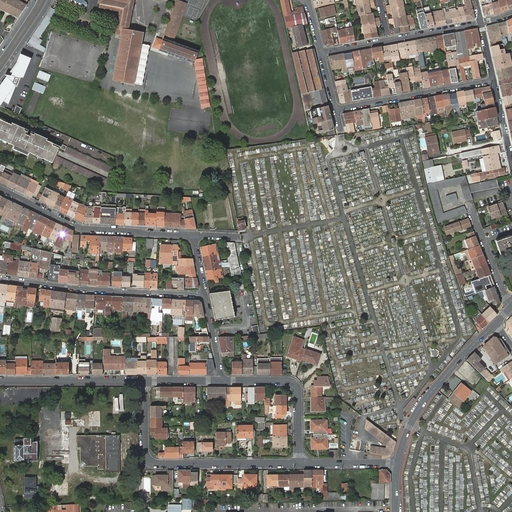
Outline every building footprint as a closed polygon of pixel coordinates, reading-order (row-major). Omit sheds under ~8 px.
[(0,0),(0,9),(18,19),(27,5),(25,4),(18,1),(16,0),(0,0)] [(130,30),(135,0),(99,0),(99,4),(101,4),(124,8),(120,30),(122,30),(121,35),(112,80),(133,85),(144,33),(130,30)] [(165,34),(175,37),(187,4),(177,0),(165,34)] [(304,12),(302,5),(297,7),(297,11),(293,12),(290,13),(287,0),(280,0),(284,16),(304,12)] [(318,0),(313,1),(315,8),(333,4),(331,0),(318,0)] [(356,0),(360,16),(361,15),(366,40),(377,37),(376,32),(378,32),(376,26),(380,26),(378,18),(375,19),(372,19),(372,18),(373,18),(372,13),(370,14),(370,10),(369,10),(368,8),(371,8),(374,7),(372,0),(370,0),(367,1),(366,0),(356,0)] [(395,23),(396,28),(400,27),(407,26),(405,16),(402,0),(390,0),(391,4),(392,3),(392,5),(390,5),(387,6),(388,14),(392,13),(394,13),(394,14),(393,15),(394,18),(393,19),(389,19),(390,24),(394,23),(395,23)] [(463,8),(466,21),(475,20),(470,0),(464,0),(467,7),(463,8)] [(494,15),(501,12),(499,2),(495,3),(494,0),(490,0),(491,1),(494,15)] [(501,12),(509,9),(506,0),(498,0),(499,2),(501,12)] [(484,17),(494,15),(491,1),(489,2),(490,5),(482,7),(484,17)] [(116,34),(121,35),(122,30),(120,30),(124,8),(101,4),(101,8),(120,11),(116,34)] [(322,18),(335,15),(333,6),(320,10),(322,18)] [(459,23),(466,21),(463,8),(463,7),(459,8),(459,10),(456,11),(459,23)] [(443,11),(446,25),(453,24),(450,12),(446,12),(445,8),(442,9),(443,11)] [(450,12),(453,24),(459,23),(456,11),(456,8),(449,10),(450,12)] [(46,18),(44,17),(27,44),(43,53),(45,49),(40,46),(42,41),(39,39),(51,20),(52,21),(57,12),(51,9),(46,18)] [(424,13),(428,28),(435,27),(431,13),(430,10),(429,11),(424,13)] [(431,13),(435,27),(446,25),(443,11),(441,11),(442,13),(433,15),(433,12),(431,13)] [(304,12),(284,16),(287,28),(291,27),(297,48),(307,45),(302,25),(307,24),(304,12)] [(417,14),(421,30),(428,28),(424,13),(417,14)] [(414,25),(413,18),(411,19),(411,15),(407,16),(405,16),(407,26),(408,25),(409,26),(414,25)] [(507,21),(498,23),(502,39),(503,44),(503,45),(507,44),(506,38),(505,38),(505,36),(508,35),(509,40),(511,40),(510,37),(507,21)] [(487,26),(491,47),(498,45),(497,41),(497,38),(500,37),(500,40),(502,39),(498,23),(487,26)] [(401,33),(410,32),(409,26),(408,25),(407,26),(400,27),(401,33)] [(322,31),(324,37),(337,33),(336,28),(322,31)] [(347,43),(355,42),(353,28),(345,30),(347,43)] [(340,45),(347,43),(345,30),(343,30),(343,29),(337,30),(338,33),(339,38),(340,45)] [(477,29),(465,31),(468,48),(481,46),(477,29)] [(468,48),(465,31),(453,33),(456,46),(457,52),(458,58),(469,56),(468,48)] [(329,45),(330,47),(334,46),(332,37),(334,36),(335,39),(339,38),(338,33),(337,33),(324,37),(326,46),(329,45)] [(456,46),(453,33),(442,35),(445,48),(456,46)] [(175,37),(165,34),(163,39),(173,42),(175,37)] [(445,48),(442,35),(435,37),(437,49),(442,48),(443,53),(446,53),(445,48)] [(437,49),(435,37),(427,38),(430,50),(430,53),(432,53),(431,51),(438,50),(437,49)] [(427,38),(420,39),(422,52),(430,50),(427,38)] [(159,50),(159,51),(195,63),(199,51),(173,42),(163,39),(163,40),(162,42),(159,50)] [(420,39),(415,40),(419,61),(420,68),(425,67),(422,52),(420,39)] [(415,40),(404,42),(406,54),(407,58),(408,57),(409,58),(415,57),(416,61),(419,61),(415,40)] [(401,43),(397,44),(399,57),(401,57),(400,55),(400,53),(404,52),(404,55),(406,54),(404,42),(401,43)] [(399,57),(397,44),(389,45),(392,61),(399,60),(399,59),(399,57)] [(498,45),(491,47),(493,57),(506,54),(503,45),(503,44),(498,45)] [(392,61),(389,45),(383,46),(386,60),(389,59),(390,63),(384,64),(385,68),(388,68),(393,67),(392,61)] [(384,61),(381,46),(371,48),(373,58),(379,57),(380,62),(384,61)] [(373,58),(371,48),(359,51),(362,68),(366,68),(366,66),(374,64),(373,58)] [(297,51),(292,52),(297,74),(318,69),(313,49),(297,52),(297,51)] [(362,68),(359,51),(351,52),(354,69),(361,67),(361,69),(362,68)] [(354,69),(351,52),(344,54),(347,72),(355,71),(354,69)] [(457,52),(453,53),(454,56),(453,56),(454,60),(452,60),(453,62),(448,63),(449,70),(458,68),(459,71),(460,71),(458,58),(457,52)] [(447,60),(447,62),(448,63),(453,62),(452,60),(454,60),(453,56),(454,56),(453,53),(446,54),(447,60)] [(483,53),(469,56),(471,65),(476,64),(476,60),(484,59),(483,53)] [(1,85),(0,86),(0,106),(1,107),(7,110),(27,57),(20,54),(17,63),(3,82),(1,85)] [(347,72),(344,54),(329,56),(328,57),(332,70),(334,69),(333,67),(341,65),(342,68),(343,72),(342,72),(342,74),(340,75),(340,79),(348,78),(347,72)] [(495,63),(507,60),(506,54),(493,57),(495,63)] [(471,65),(469,56),(458,58),(460,71),(461,74),(464,74),(464,69),(463,67),(471,65)] [(203,58),(196,59),(200,85),(206,85),(203,58)] [(203,108),(201,89),(200,85),(196,59),(195,63),(201,108),(203,108)] [(496,69),(511,66),(511,59),(507,60),(495,63),(496,69)] [(476,64),(471,65),(472,68),(474,79),(480,78),(477,64),(476,64)] [(500,85),(511,82),(511,65),(511,66),(496,69),(500,85)] [(421,73),(420,68),(413,69),(415,80),(422,79),(421,73)] [(323,89),(318,69),(297,74),(301,94),(323,89)] [(398,69),(391,70),(392,74),(394,87),(396,94),(402,92),(399,75),(398,69)] [(413,69),(407,70),(408,73),(409,82),(415,81),(415,80),(413,69)] [(445,71),(441,71),(444,85),(451,83),(449,70),(448,70),(448,72),(445,72),(445,71)] [(430,87),(427,71),(421,73),(422,79),(423,89),(430,87)] [(441,71),(435,73),(438,86),(444,85),(441,71)] [(408,73),(399,75),(402,92),(411,91),(409,82),(408,73)] [(429,74),(431,87),(438,86),(435,73),(429,74)] [(392,74),(386,75),(386,76),(388,83),(388,88),(394,87),(392,74)] [(342,104),(353,102),(351,94),(348,94),(345,80),(335,82),(340,102),(342,104)] [(379,82),(379,81),(375,82),(376,88),(372,89),(373,98),(382,96),(379,82)] [(388,88),(388,83),(384,83),(384,81),(379,82),(382,96),(390,95),(388,88)] [(511,82),(500,85),(501,91),(511,89),(511,85),(511,84),(511,82)] [(372,86),(351,90),(351,94),(353,102),(373,98),(372,89),(372,86)] [(490,86),(482,88),(483,96),(483,98),(487,97),(486,92),(491,91),(490,86)] [(207,88),(201,89),(203,108),(209,107),(207,88)] [(482,88),(472,90),(475,104),(477,104),(477,101),(480,100),(479,97),(483,96),(482,88)] [(503,97),(511,95),(511,88),(511,89),(501,91),(503,97)] [(328,106),(323,89),(301,94),(305,112),(328,106)] [(472,90),(464,91),(466,102),(473,100),(474,104),(475,104),(472,90)] [(464,91),(457,92),(460,108),(462,107),(462,105),(465,104),(465,103),(467,103),(466,102),(464,91)] [(493,101),(491,91),(486,92),(487,97),(483,98),(484,103),(493,101)] [(457,92),(449,94),(452,108),(457,107),(459,116),(461,115),(460,108),(457,92)] [(449,94),(442,95),(445,110),(452,109),(452,108),(449,94)] [(442,95),(435,97),(438,113),(445,112),(445,110),(442,95)] [(511,104),(511,95),(503,97),(505,106),(511,104)] [(435,97),(427,98),(430,113),(430,115),(438,113),(435,97)] [(427,98),(421,99),(424,114),(430,113),(427,98)] [(421,99),(414,100),(417,116),(422,115),(422,118),(425,117),(424,114),(421,99)] [(406,102),(409,117),(417,116),(414,100),(406,102)] [(402,118),(409,117),(406,102),(399,103),(401,113),(402,118)] [(16,106),(14,113),(19,115),(22,108),(16,106)] [(331,119),(328,106),(305,112),(308,125),(316,123),(331,119)] [(398,121),(402,120),(402,118),(401,113),(399,113),(399,108),(390,110),(392,121),(397,119),(398,121)] [(484,110),(477,111),(480,121),(496,118),(495,113),(496,113),(495,111),(494,108),(486,109),(484,110)] [(365,126),(366,129),(373,129),(369,112),(369,109),(362,110),(364,122),(365,126)] [(362,110),(354,112),(356,123),(356,124),(357,124),(364,122),(362,110)] [(377,111),(369,112),(373,129),(373,130),(381,128),(377,111)] [(343,114),(348,132),(355,131),(354,126),(353,126),(353,123),(356,123),(354,112),(343,114)] [(496,118),(480,121),(477,122),(479,130),(498,125),(497,117),(496,118)] [(335,134),(331,119),(316,123),(318,132),(328,131),(328,135),(335,134)] [(33,135),(32,135),(31,138),(28,136),(28,137),(25,136),(25,135),(22,133),(23,131),(17,128),(10,125),(3,122),(0,120),(0,140),(13,146),(12,148),(28,155),(29,153),(51,163),(58,149),(51,146),(52,144),(45,141),(39,138),(33,135)] [(468,141),(466,132),(452,135),(454,142),(460,140),(461,142),(468,141)] [(426,138),(425,138),(429,155),(439,153),(438,146),(436,146),(436,142),(437,141),(436,136),(435,136),(434,133),(425,135),(426,138)] [(498,145),(461,154),(462,158),(474,155),(474,156),(490,152),(491,155),(498,153),(500,153),(498,145)] [(64,153),(109,173),(113,167),(67,147),(64,153)] [(498,153),(491,155),(482,157),(485,171),(501,168),(498,153)] [(54,162),(60,164),(105,184),(107,179),(56,156),(54,162)] [(434,167),(433,160),(429,161),(424,162),(425,169),(434,167)] [(57,170),(60,164),(54,162),(51,168),(57,170)] [(434,167),(425,169),(428,184),(438,182),(437,177),(444,175),(442,166),(434,167)] [(504,167),(501,168),(485,171),(471,175),(473,182),(505,174),(504,167)] [(30,181),(30,180),(28,179),(28,181),(24,179),(25,178),(20,175),(19,177),(12,173),(6,186),(23,194),(30,181)] [(438,224),(467,213),(465,206),(443,214),(437,190),(460,184),(466,201),(473,200),(466,176),(438,182),(428,184),(431,196),(437,220),(438,224)] [(498,179),(470,185),(472,193),(499,187),(498,179)] [(40,186),(30,181),(23,194),(30,197),(35,188),(37,188),(37,190),(38,190),(37,192),(38,192),(39,190),(38,189),(40,186)] [(51,192),(44,189),(38,201),(45,205),(51,192)] [(53,208),(59,195),(59,194),(52,191),(51,192),(45,205),(53,208)] [(455,193),(446,196),(448,204),(458,200),(455,193)] [(65,198),(59,195),(53,208),(59,211),(65,198)] [(66,215),(73,202),(74,200),(72,199),(71,201),(65,198),(59,211),(66,215)] [(13,203),(7,200),(0,215),(6,217),(13,203)] [(79,204),(79,203),(78,203),(77,204),(73,202),(66,215),(74,218),(79,204)] [(23,208),(13,203),(6,217),(8,218),(9,216),(15,219),(14,221),(13,224),(15,225),(16,222),(23,208)] [(492,219),(507,214),(503,203),(488,207),(492,219)] [(83,223),(85,206),(84,206),(84,208),(80,206),(81,205),(79,204),(74,218),(83,223)] [(92,223),(93,207),(91,207),(91,209),(88,209),(88,206),(85,206),(83,223),(84,223),(92,223)] [(101,208),(101,207),(99,207),(99,209),(96,209),(96,207),(93,207),(92,223),(100,224),(100,218),(100,213),(101,208)] [(124,225),(124,212),(125,207),(122,207),(122,211),(118,211),(118,207),(116,207),(116,209),(115,225),(124,225)] [(23,208),(16,222),(23,225),(30,211),(23,208)] [(110,218),(100,218),(100,224),(115,225),(116,209),(101,208),(100,213),(110,214),(110,218)] [(186,228),(196,228),(192,210),(183,212),(185,220),(186,228)] [(30,211),(23,225),(21,228),(23,230),(25,227),(29,229),(36,214),(30,211)] [(148,211),(145,211),(145,213),(144,226),(156,227),(157,214),(148,214),(148,211)] [(163,227),(164,213),(163,213),(163,212),(157,212),(157,214),(156,227),(163,227)] [(172,227),(173,214),(167,213),(167,212),(164,212),(164,213),(163,227),(172,227)] [(176,213),(173,213),(173,214),(172,227),(180,228),(180,220),(181,214),(176,214),(176,213)] [(39,216),(36,214),(29,229),(27,232),(26,233),(30,235),(34,227),(39,216)] [(49,221),(39,216),(34,227),(44,232),(49,221)] [(472,226),(469,218),(458,222),(458,223),(444,228),(447,234),(460,229),(461,230),(472,226)] [(245,220),(237,221),(239,231),(246,230),(245,226),(247,226),(245,220)] [(56,224),(49,221),(44,232),(42,236),(47,239),(47,238),(48,238),(49,237),(56,224)] [(62,227),(56,224),(49,237),(54,239),(53,241),(55,242),(62,227)] [(488,232),(498,228),(496,224),(484,229),(485,233),(488,232)] [(69,230),(62,227),(55,242),(50,253),(52,254),(56,255),(64,239),(65,235),(67,235),(69,230)] [(73,232),(69,230),(67,235),(65,235),(64,239),(72,243),(73,235),(73,232)] [(474,231),(467,234),(469,238),(465,240),(468,249),(479,245),(474,231)] [(99,237),(91,236),(90,242),(89,253),(96,254),(95,261),(98,262),(99,254),(99,237)] [(501,256),(507,254),(505,252),(510,250),(511,253),(511,252),(511,236),(508,238),(507,237),(504,238),(504,239),(506,242),(503,244),(501,240),(496,242),(501,256)] [(108,237),(99,237),(99,254),(102,254),(102,250),(107,250),(108,237)] [(123,238),(114,238),(114,252),(123,252),(123,250),(123,238)] [(132,239),(123,238),(123,250),(131,251),(132,239)] [(240,275),(234,243),(225,243),(231,276),(240,275)] [(200,247),(207,281),(212,280),(213,283),(218,282),(217,279),(223,278),(221,268),(219,268),(218,264),(220,264),(219,259),(217,259),(217,255),(219,255),(218,250),(216,251),(215,247),(217,246),(216,244),(200,247)] [(171,264),(171,245),(160,245),(160,263),(171,264)] [(483,255),(479,245),(468,249),(465,250),(469,260),(483,255)] [(50,253),(41,251),(40,256),(39,263),(39,265),(50,266),(52,254),(50,253)] [(127,260),(127,262),(129,262),(133,262),(133,263),(135,263),(135,253),(131,253),(131,260),(127,260)] [(49,270),(48,281),(58,282),(60,267),(62,256),(56,255),(52,254),(50,266),(49,270)] [(4,261),(0,260),(0,274),(6,275),(8,256),(3,255),(2,259),(4,260),(4,261)] [(487,265),(483,255),(469,260),(472,270),(487,265)] [(12,256),(8,256),(6,275),(17,277),(19,264),(20,257),(17,257),(16,262),(12,261),(12,256)] [(27,265),(19,264),(17,277),(28,278),(30,264),(30,262),(27,261),(27,265)] [(30,264),(28,278),(37,279),(38,269),(39,265),(39,263),(37,262),(37,265),(30,264)] [(455,265),(452,266),(456,277),(457,276),(463,274),(460,268),(457,270),(455,265)] [(463,274),(457,276),(461,286),(467,283),(464,277),(476,272),(476,270),(480,278),(490,274),(487,265),(472,270),(463,274)] [(196,279),(194,266),(182,266),(182,274),(189,274),(188,278),(196,279)] [(67,283),(68,271),(63,270),(63,267),(60,267),(58,282),(67,283)] [(79,268),(79,270),(78,285),(88,285),(89,271),(80,270),(81,268),(79,268)] [(73,272),(68,271),(67,283),(78,285),(79,270),(73,270),(73,272)] [(95,273),(95,270),(89,270),(89,271),(88,285),(97,286),(98,273),(95,273)] [(102,271),(98,270),(98,273),(97,286),(109,286),(109,274),(101,273),(102,271)] [(121,287),(122,277),(122,273),(113,273),(113,275),(112,287),(121,287)] [(490,274),(480,278),(477,280),(479,287),(483,286),(484,291),(495,286),(490,274)] [(135,276),(133,275),(132,288),(142,288),(143,278),(139,277),(139,281),(137,281),(137,283),(134,283),(135,281),(135,276)] [(130,277),(122,277),(121,287),(129,287),(130,277)] [(184,290),(184,284),(184,283),(184,278),(172,278),(172,281),(172,284),(178,284),(177,290),(184,290)] [(198,288),(196,279),(188,278),(184,278),(184,283),(184,284),(188,284),(188,288),(198,288)] [(17,287),(8,285),(6,303),(11,303),(11,301),(15,301),(17,287)] [(495,286),(484,291),(478,293),(480,296),(483,295),(483,294),(484,293),(488,302),(492,300),(494,305),(501,302),(495,286)] [(22,287),(17,287),(15,301),(14,305),(18,305),(25,306),(26,301),(27,291),(21,290),(22,287)] [(34,308),(34,302),(36,289),(27,288),(27,291),(26,301),(25,306),(34,308)] [(51,291),(40,290),(39,301),(49,303),(51,291)] [(63,310),(66,293),(51,291),(49,303),(49,308),(63,310)] [(235,317),(230,291),(210,294),(215,321),(223,320),(227,319),(235,317)] [(78,295),(66,293),(63,310),(65,310),(66,307),(68,308),(68,310),(76,311),(76,308),(78,295)] [(93,295),(78,295),(76,308),(85,309),(85,308),(91,309),(91,310),(92,310),(93,295)] [(105,296),(96,296),(95,311),(97,312),(97,308),(104,309),(105,296)] [(123,297),(112,296),(111,310),(122,310),(123,297)] [(134,298),(123,297),(122,310),(122,313),(122,319),(127,319),(127,314),(126,314),(126,312),(133,312),(134,298)] [(142,298),(134,298),(133,312),(135,312),(136,310),(141,310),(142,298)] [(152,298),(142,298),(141,310),(141,312),(148,313),(148,320),(151,320),(151,303),(152,298)] [(171,299),(162,299),(162,309),(163,309),(170,309),(171,299)] [(185,300),(171,299),(170,309),(170,312),(170,314),(172,315),(172,313),(172,311),(181,311),(181,314),(181,315),(185,315),(185,311),(185,300)] [(192,316),(193,301),(185,300),(185,311),(185,315),(184,321),(192,321),(192,316)] [(199,301),(193,301),(192,316),(197,316),(198,319),(204,317),(201,303),(199,301)] [(160,304),(151,303),(151,320),(151,324),(155,324),(155,317),(160,317),(160,304)] [(479,312),(485,319),(494,311),(488,304),(479,312)] [(479,323),(476,326),(477,327),(485,319),(479,312),(477,309),(475,311),(478,313),(474,317),(479,323)] [(494,311),(485,319),(489,323),(497,315),(494,311)] [(52,318),(50,331),(58,332),(60,320),(52,318)] [(485,319),(477,327),(479,331),(480,332),(489,323),(485,319)] [(98,329),(92,328),(92,337),(102,337),(102,332),(102,331),(98,331),(98,329)] [(189,352),(195,352),(195,342),(209,342),(208,337),(199,337),(189,337),(189,352)] [(218,337),(222,357),(234,357),(233,337),(218,337)] [(301,359),(304,352),(299,350),(303,340),(293,337),(286,355),(292,358),(292,357),(297,358),(297,359),(300,361),(301,359)] [(483,346),(495,364),(510,354),(501,340),(493,337),(483,346)] [(304,352),(301,359),(317,364),(320,354),(305,348),(304,352)] [(102,370),(125,370),(125,362),(125,358),(109,357),(109,351),(102,351),(102,364),(102,370)] [(147,375),(157,375),(157,363),(157,352),(151,351),(151,361),(147,361),(147,375)] [(483,369),(476,362),(480,359),(474,352),(466,360),(485,379),(486,378),(491,375),(484,368),(483,369)] [(242,375),(253,375),(253,367),(253,360),(244,360),(244,355),(242,355),(242,361),(242,375)] [(281,369),(281,359),(270,358),(270,359),(270,375),(281,375),(281,369)] [(178,375),(190,375),(189,367),(185,367),(184,359),(178,359),(178,375)] [(270,375),(270,359),(257,359),(257,367),(257,375),(270,375)] [(15,361),(15,375),(31,375),(31,368),(27,368),(27,360),(15,360),(15,361)] [(56,375),(69,375),(69,361),(68,361),(67,360),(66,360),(65,360),(64,360),(63,360),(62,361),(61,361),(61,363),(56,363),(56,364),(56,375)] [(6,361),(6,375),(15,375),(15,361),(6,361)] [(92,375),(92,364),(92,361),(84,361),(84,363),(78,363),(78,375),(92,375)] [(232,375),(242,375),(242,361),(240,361),(240,363),(232,363),(232,375)] [(511,361),(501,368),(504,372),(505,371),(511,380),(511,379),(511,361)] [(31,375),(43,375),(43,365),(43,362),(31,362),(31,368),(31,375)] [(125,375),(137,375),(137,362),(125,362),(125,370),(125,375)] [(157,375),(167,375),(167,363),(157,363),(157,375)] [(190,375),(206,375),(206,363),(189,364),(189,367),(190,375)] [(43,375),(56,375),(56,364),(43,365),(43,375)] [(92,375),(102,375),(102,370),(102,364),(92,364),(92,375)] [(311,397),(322,397),(322,386),(330,386),(327,377),(318,377),(317,381),(314,381),(314,386),(311,386),(311,397)] [(453,393),(462,400),(464,401),(465,400),(462,398),(468,391),(470,393),(472,391),(461,382),(453,393)] [(150,392),(150,406),(166,406),(171,406),(171,397),(171,387),(153,387),(150,392)] [(182,387),(171,387),(171,397),(177,397),(177,402),(182,402),(182,387)] [(195,402),(195,387),(182,387),(182,402),(195,402)] [(225,398),(226,387),(207,387),(207,399),(225,398)] [(241,404),(241,387),(226,387),(225,398),(225,400),(234,400),(234,401),(236,404),(241,404)] [(265,398),(265,387),(254,387),(254,400),(265,400),(265,398)] [(453,393),(449,399),(461,409),(462,407),(461,405),(459,404),(462,400),(453,393)] [(275,406),(286,405),(286,396),(275,396),(275,406)] [(324,410),(324,397),(322,397),(311,397),(311,411),(324,410)] [(286,410),(286,405),(275,406),(274,418),(284,418),(284,414),(284,410),(286,410)] [(166,406),(150,406),(150,417),(161,417),(161,408),(166,408),(166,406)] [(99,426),(99,410),(87,410),(87,426),(99,426)] [(60,411),(60,462),(69,462),(69,426),(84,426),(84,418),(75,418),(75,411),(60,411)] [(161,427),(161,417),(150,417),(150,427),(161,427)] [(396,441),(366,419),(364,429),(384,443),(385,442),(386,442),(386,445),(386,448),(385,455),(393,450),(396,441)] [(314,434),(327,434),(327,420),(312,420),(312,430),(314,430),(314,434)] [(254,434),(254,430),(251,430),(251,425),(236,426),(236,437),(252,437),(252,436),(251,434),(254,434)] [(272,425),(273,436),(285,436),(287,436),(286,425),(272,425)] [(156,428),(150,428),(150,435),(155,435),(155,438),(167,438),(166,428),(156,428)] [(231,433),(215,432),(215,447),(220,447),(220,446),(224,446),(224,445),(224,444),(226,444),(226,442),(231,442),(231,433)] [(327,448),(327,434),(314,434),(314,438),(312,438),(312,448),(316,448),(316,447),(319,447),(319,448),(327,448)] [(80,462),(84,466),(97,466),(97,470),(106,469),(105,473),(120,473),(120,435),(116,435),(112,435),(86,435),(83,435),(77,435),(77,448),(80,447),(80,462)] [(273,436),(270,436),(270,441),(273,441),(273,447),(287,447),(287,441),(285,441),(285,436),(273,436)] [(14,461),(37,461),(37,442),(31,442),(31,438),(24,438),(24,439),(15,439),(15,445),(14,445),(14,461)] [(194,452),(194,442),(182,442),(183,447),(182,452),(194,452)] [(197,451),(212,451),(212,442),(197,442),(197,451)] [(385,455),(386,448),(371,446),(369,452),(385,455)] [(183,457),(182,452),(183,447),(165,447),(165,453),(159,453),(158,453),(158,457),(159,457),(183,457)] [(320,500),(328,500),(327,493),(327,484),(322,483),(322,470),(311,469),(311,485),(311,487),(320,487),(320,500)] [(388,472),(384,469),(379,469),(380,484),(385,483),(388,483),(388,472)] [(173,470),(167,470),(167,475),(152,476),(152,485),(161,486),(162,485),(164,490),(173,490),(173,489),(173,470)] [(178,470),(178,482),(179,482),(183,482),(183,485),(183,489),(185,489),(186,488),(190,488),(190,481),(190,472),(190,470),(178,470)] [(206,490),(219,490),(219,475),(214,475),(215,474),(209,474),(209,478),(207,478),(206,490)] [(219,475),(219,490),(225,490),(225,488),(231,488),(231,484),(237,484),(237,480),(237,475),(219,475)] [(237,484),(237,487),(255,487),(255,475),(243,475),(243,480),(238,480),(237,480),(237,484)] [(277,485),(277,475),(267,475),(267,485),(277,485)] [(289,475),(277,475),(277,485),(277,486),(284,486),(284,489),(285,490),(288,490),(288,486),(289,475)] [(289,475),(288,486),(304,486),(304,475),(289,475)] [(24,477),(25,500),(27,500),(27,498),(37,498),(36,477),(24,477)] [(67,495),(67,482),(50,482),(50,494),(67,495)] [(371,484),(371,499),(385,499),(385,483),(380,484),(376,484),(371,484)] [(191,510),(192,499),(182,499),(182,505),(182,509),(191,510)]
